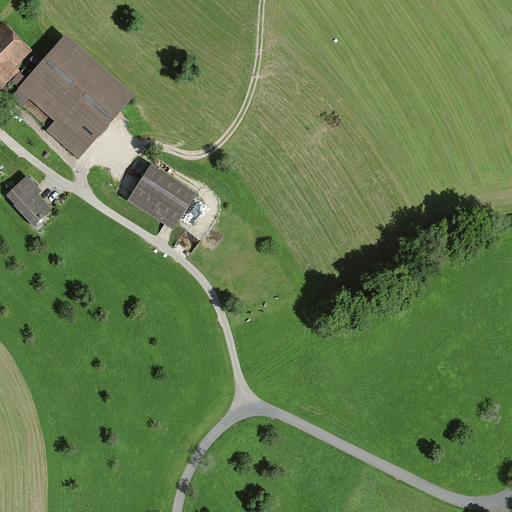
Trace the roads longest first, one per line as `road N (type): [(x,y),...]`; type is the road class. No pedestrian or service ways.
road 1 (unclassified): [(245,414),(225,322),(207,285),(0,133)]
road 2 (track): [(264,0),(256,76),(230,138),(197,159),(138,147),(99,158),(76,192)]
road 3 (unclassified): [(511,495),(467,506),(286,419),(245,414)]
road 4 (unclassified): [(245,414),(196,459),(178,511)]
